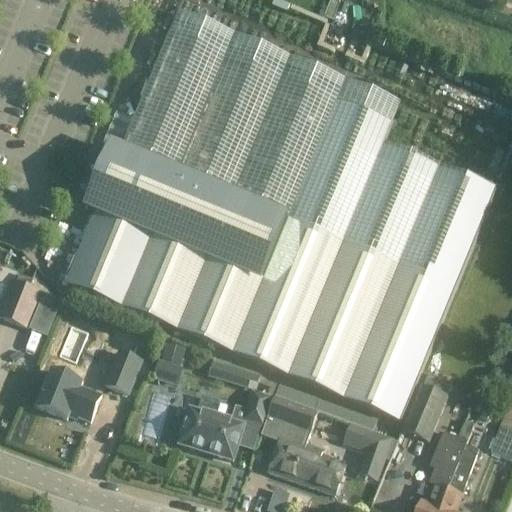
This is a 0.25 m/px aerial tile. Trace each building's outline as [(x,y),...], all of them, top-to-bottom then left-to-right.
[(400,111),(178,19),(121,155),(116,152),(102,185),(90,213),(96,216),(67,287),(402,424),(467,265),(494,200),(383,153),(400,111)] [(485,265),(477,262),(473,270),(467,282),(477,286),(482,273),(485,265)] [(12,286),(0,316),(0,321),(28,333),(42,298),(35,295),(28,292),(31,285),(33,282),(20,277),(16,287),(12,286)] [(183,353),(169,349),(165,363),(179,367),(183,353)] [(142,366),(120,357),(106,390),(128,399),(142,366)] [(215,361),(210,377),(256,391),(259,380),(245,376),(245,374),(230,369),(230,368),(215,363),(215,361)] [(82,387),(52,374),(37,411),(67,424),(69,418),(91,427),(101,401),(80,392),(82,387)] [(448,402),(421,392),(404,435),(430,445),(448,402)] [(272,402),(253,397),(245,424),(263,430),(272,402)] [(318,416),(275,400),(261,438),(280,445),(269,477),(336,500),(346,471),(320,463),(323,454),(307,449),(318,416)] [(511,408),(509,408),(500,429),(501,429),(492,454),(511,461),(511,408)] [(217,418),(199,412),(197,416),(191,414),(188,423),(184,421),(178,439),(182,441),(180,449),(233,466),(244,431),(215,422),(217,418)] [(350,428),(343,447),(366,456),(359,473),(379,481),(393,443),(373,436),(350,428)] [(420,511),(443,511),(468,449),(467,448),(468,445),(445,436),(432,471),(437,473),(432,487),(437,489),(430,507),(423,504),(420,511)] [(468,449),(443,511),(457,511),(480,453),(468,449)]
